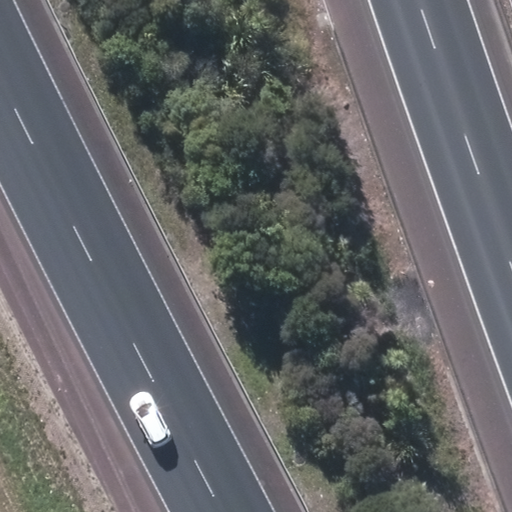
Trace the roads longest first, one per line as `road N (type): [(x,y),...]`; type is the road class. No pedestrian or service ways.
road 1 (motorway): [(236,511),(55,191),(0,75)]
road 2 (motorway): [(511,240),(429,0)]
